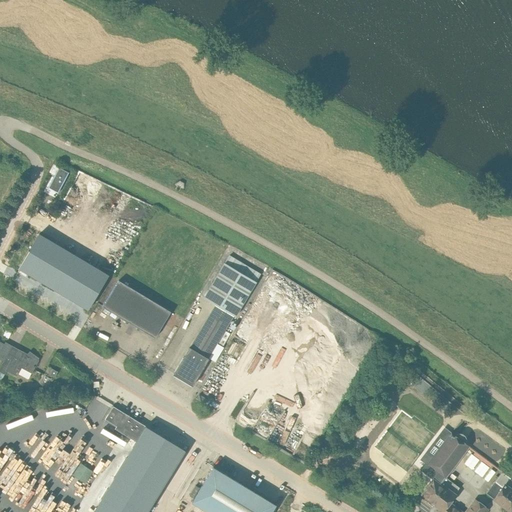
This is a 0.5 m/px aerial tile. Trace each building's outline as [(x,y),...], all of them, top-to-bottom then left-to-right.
[(58,193),(69,172),(59,167),(48,188),(58,193)] [(87,175),(76,196),(100,208),(111,187),(87,175)] [(173,183),(172,185),(175,187),(174,190),(178,193),(179,189),(183,191),(184,189),(184,183),(179,179),(173,183)] [(122,214),(144,222),(150,207),(128,198),(122,214)] [(109,275),(39,234),(18,269),(88,310),(109,275)] [(103,248),(99,255),(104,258),(101,262),(114,269),(118,263),(121,258),(103,248)] [(13,261),(1,280),(8,284),(20,266),(13,261)] [(179,365),(174,374),(192,384),(197,376),(208,358),(217,343),(225,330),(232,318),(234,316),(236,317),(257,282),(225,263),(204,298),(216,306),(179,365)] [(103,306),(155,338),(170,311),(119,280),(103,306)] [(0,358),(4,361),(12,346),(6,343),(4,345),(0,342),(0,358)] [(29,352),(27,354),(12,346),(4,361),(0,367),(0,378),(1,380),(6,370),(17,376),(18,374),(28,379),(38,360),(38,358),(29,352)] [(153,368),(159,359),(149,352),(143,362),(153,368)] [(113,406),(105,419),(116,426),(117,427),(121,429),(119,431),(136,442),(145,426),(135,419),(113,406)] [(136,442),(101,500),(120,511),(147,511),(186,451),(145,426),(136,442)] [(468,446),(465,444),(466,442),(466,439),(465,436),(463,434),(459,433),(455,435),(454,436),(451,433),(428,464),(439,473),(428,486),(422,494),(440,508),(437,511),(441,511),(449,503),(460,488),(445,477),(468,446)] [(40,444),(38,449),(61,462),(64,458),(40,444)] [(271,511),(276,505),(213,467),(192,502),(208,511),(271,511)] [(511,511),(511,478),(503,472),(502,471),(486,493),(510,511),(511,511)] [(484,511),(487,509),(479,503),(475,500),(466,511),(461,511),(449,503),(441,511),(484,511)]
